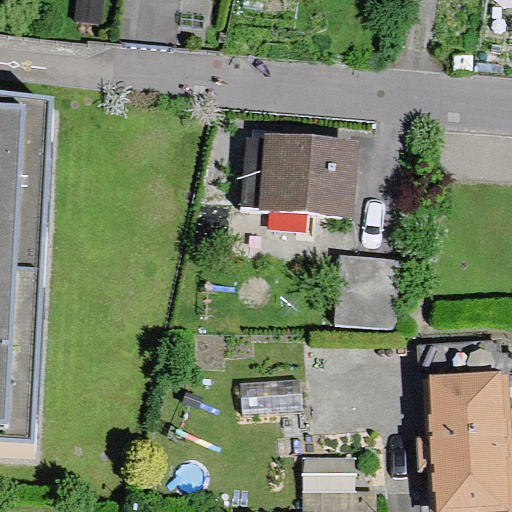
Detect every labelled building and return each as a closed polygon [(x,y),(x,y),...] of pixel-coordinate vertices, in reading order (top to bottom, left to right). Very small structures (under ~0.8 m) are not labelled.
[(0,279),(44,282),(53,114),(0,107),(0,279)] [(343,164),(250,159),(246,234),(339,238),(343,164)] [(400,265),(340,260),(335,327),(391,331),(396,325),(400,265)] [(44,282),(0,279),(0,456),(34,459),(44,282)] [(499,346),(427,350),(432,446),(420,447),(421,473),(433,472),(435,511),(508,508),(505,441),(511,440),(511,357),(499,358),(499,346)]
